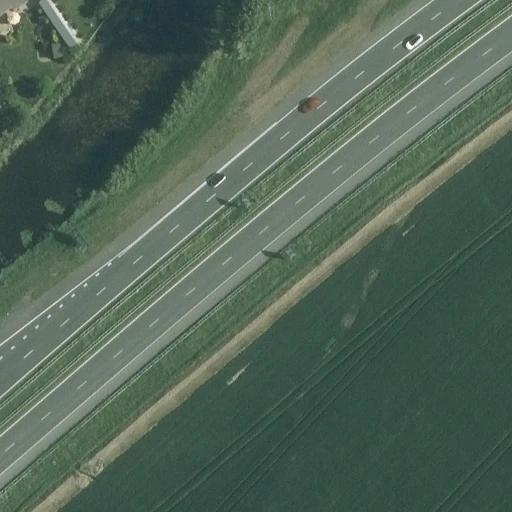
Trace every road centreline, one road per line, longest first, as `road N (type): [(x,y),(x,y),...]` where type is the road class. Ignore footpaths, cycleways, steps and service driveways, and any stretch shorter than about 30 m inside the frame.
road 1 (motorway): [(0,456),(300,199),(511,34)]
road 2 (motorway): [(459,0),(242,170),(0,380)]
